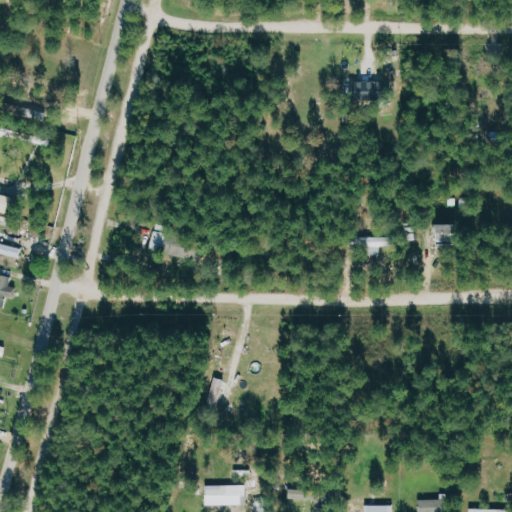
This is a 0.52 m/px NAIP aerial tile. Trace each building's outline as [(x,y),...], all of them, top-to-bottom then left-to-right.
[(357,82),(358,99),(387,98),(386,80),(357,82)] [(0,211),(17,212),(18,195),(0,194),(0,211)] [(441,223),(442,244),(460,244),(460,223),(441,223)] [(151,249),(200,260),(204,242),(155,230),(151,249)] [(392,246),(392,237),(363,236),(362,254),(381,254),(381,246),(392,246)] [(23,248),(0,242),(0,253),(21,259),(23,248)] [(13,276),(0,273),(0,306),(5,308),(8,297),(15,299),(18,287),(11,285),(13,276)] [(208,402),(219,406),(227,380),(216,377),(208,402)] [(208,485),(208,505),(248,504),(248,485),(208,485)] [(310,490),(292,488),(291,497),(309,500),(310,490)] [(421,499),(421,511),(441,511),(442,499),(421,499)]
